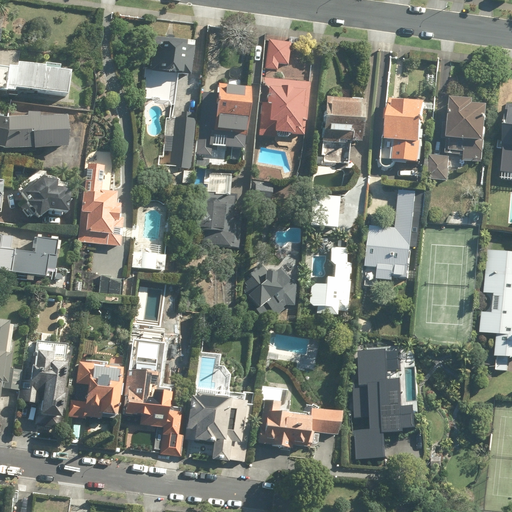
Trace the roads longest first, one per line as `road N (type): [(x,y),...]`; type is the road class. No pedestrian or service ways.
road 1 (residential): [(0,459),(274,498)]
road 2 (residential): [(258,0),(511,35)]
